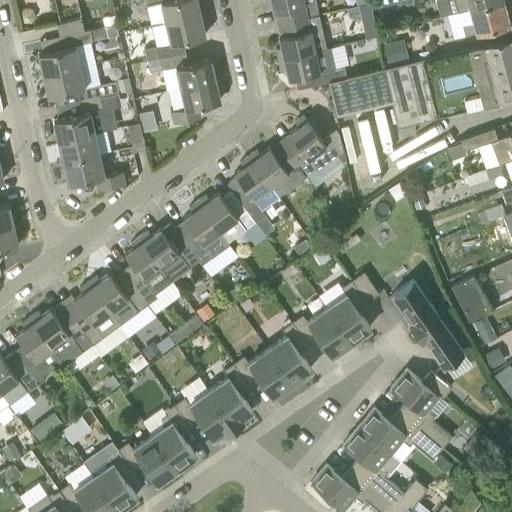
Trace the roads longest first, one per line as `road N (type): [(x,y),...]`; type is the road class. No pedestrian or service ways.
road 1 (residential): [(273,492),(396,354),(388,346),(234,457)]
road 2 (residential): [(226,0),(250,110),(57,260)]
road 3 (residential): [(57,260),(0,29)]
